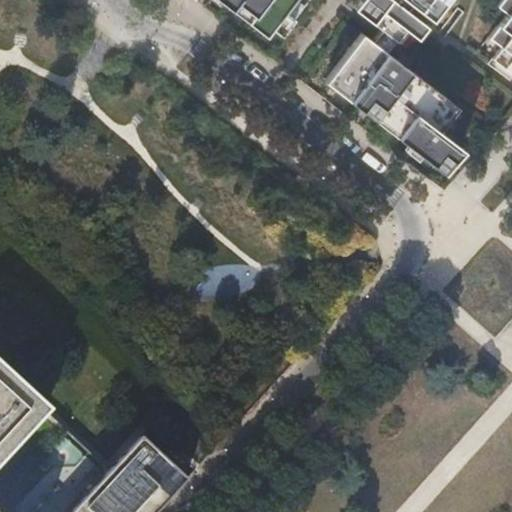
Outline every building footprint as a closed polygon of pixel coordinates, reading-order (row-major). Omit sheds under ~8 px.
[(218,0),(246,21),(252,14),(282,37),(295,20),(283,11),(291,0),(218,0)] [(378,8),(367,0),(355,0),(351,6),(369,20),(378,8)] [(367,0),(378,8),(369,20),(394,39),(403,27),(415,36),(424,24),(404,8),(409,3),(429,18),(443,0),(442,0),(367,0)] [(511,0),(498,0),(495,4),(506,13),(488,37),(500,46),(491,58),(511,73),(511,71),(511,0)] [(415,36),(403,27),(394,39),(406,48),(415,36)] [(433,138),(442,126),(430,117),(439,105),(403,77),(398,84),(386,75),(391,68),(355,40),(318,88),(331,98),(340,87),(351,95),(342,107),(354,116),(363,105),(367,108),(374,113),(366,125),(426,171),(435,159),(446,167),(456,156),(433,138)] [(351,95),(340,87),(331,98),(342,107),(351,95)] [(456,106),(439,105),(430,117),(442,126),(456,106)] [(446,167),(435,159),(426,171),(441,171),(446,167)] [(0,511),(151,511),(180,481),(134,438),(65,511),(0,511),(0,457),(41,413),(0,374),(0,511)]
